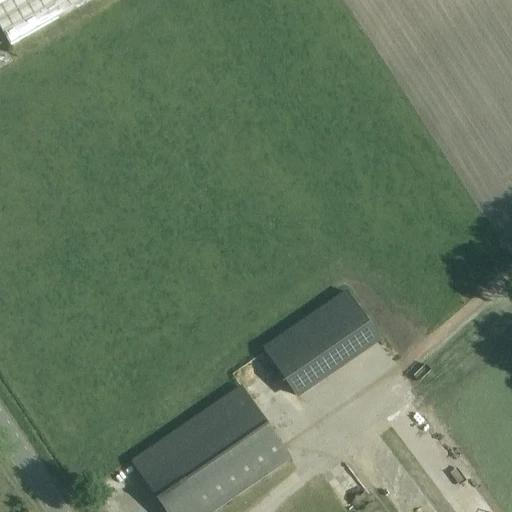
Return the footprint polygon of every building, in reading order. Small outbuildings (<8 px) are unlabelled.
[(0,0),(0,25),(11,43),(85,0),(0,0)] [(292,410),(293,409),(374,349),(339,305),(259,366),(292,410)] [(132,463),(165,511),(216,511),(292,461),(241,388),(132,463)] [(298,511),(329,511),(351,492),(332,471),(294,507),(298,511)] [(488,511),(472,489),(453,503),(459,511),(488,511)]
